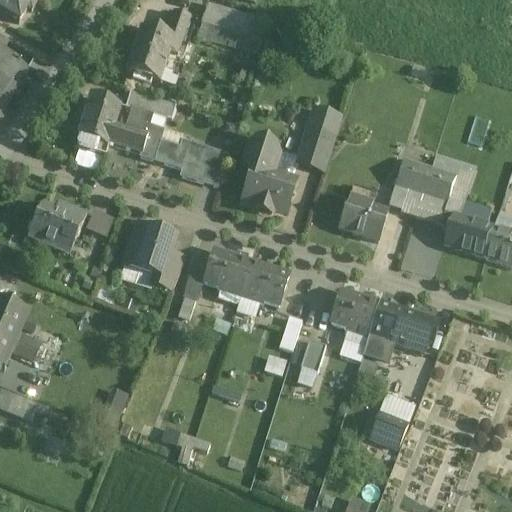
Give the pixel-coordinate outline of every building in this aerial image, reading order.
[(0,0),(0,15),(19,27),(34,0),(0,0)] [(258,22),(206,8),(201,27),(261,44),(263,45),(266,35),(256,32),(258,22),(258,23),(258,22)] [(172,15),(165,39),(140,31),(126,77),(159,87),(169,56),(176,58),(188,21),(172,15)] [(261,44),(201,27),(197,42),(203,43),(256,59),(261,44)] [(0,111),(24,74),(0,59),(0,111)] [(498,92),(484,88),(482,96),(495,100),(498,92)] [(175,109),(129,94),(124,111),(131,112),(165,122),(170,124),(175,109)] [(120,108),(90,99),(76,146),(79,151),(105,159),(108,146),(114,127),(117,120),(116,120),(120,108)] [(165,122),(131,112),(125,130),(146,137),(141,156),(140,159),(149,162),(183,173),(190,149),(180,145),(177,152),(157,146),(165,122)] [(114,127),(108,146),(112,148),(141,156),(146,137),(125,130),(114,127)] [(315,135),(307,133),(296,167),(315,173),(322,175),(333,141),(315,135)] [(273,152),(255,146),(248,150),(243,164),(247,171),(253,173),(243,203),(255,207),(254,211),(271,216),(272,212),(284,216),(294,184),(271,177),(277,159),(273,152)] [(227,160),(190,149),(183,173),(181,179),(217,190),(227,160)] [(430,172),(403,164),(395,189),(407,193),(422,197),(430,172)] [(457,180),(430,172),(422,197),(449,206),(457,180)] [(407,193),(395,189),(388,210),(400,214),(407,193)] [(374,198),(352,191),(348,203),(370,210),(374,198)] [(422,197),(407,193),(400,214),(399,217),(414,221),(422,197)] [(449,206),(422,197),(414,221),(415,221),(441,229),(449,206)] [(370,210),(348,203),(338,233),(341,234),(377,245),(387,215),(370,210)] [(55,214),(41,208),(33,227),(29,227),(26,234),(29,237),(27,241),(70,259),(86,220),(58,208),(55,214)] [(478,213),(475,212),(471,225),(488,230),(492,217),(478,213)] [(113,224),(93,216),(86,234),(105,242),(113,224)] [(471,225),(457,220),(448,250),(485,262),(495,232),(488,230),(471,225)] [(173,243),(137,231),(124,269),(155,279),(162,256),(168,257),(173,243)] [(511,237),(495,232),(485,262),(511,270),(511,237)] [(250,266),(212,254),(202,286),(216,291),(216,293),(239,300),(250,266)] [(168,257),(162,256),(155,279),(151,290),(172,297),(183,262),(168,257)] [(287,278),(250,266),(239,300),(262,308),(263,305),(277,310),(287,278)] [(155,279),(124,269),(119,284),(150,294),(151,290),(155,279)] [(378,307),(340,295),(330,327),(344,332),(344,334),(367,342),(378,307)] [(18,306),(3,299),(0,306),(0,308),(15,314),(18,306)] [(434,325),(378,307),(367,342),(372,344),(373,344),(390,350),(391,347),(424,358),(434,325)] [(0,308),(0,372),(4,374),(12,357),(33,366),(41,347),(20,338),(28,320),(15,314),(0,308)] [(300,326),(287,322),(278,352),(291,356),(300,326)] [(185,329),(172,325),(170,332),(182,336),(185,329)] [(390,350),(373,344),(372,344),(367,342),(362,358),(373,361),(386,366),(390,350)] [(325,351),(309,346),(300,373),(317,378),(318,375),(318,376),(325,351)] [(285,365),(269,360),(264,375),(280,381),(285,365)] [(66,401),(42,392),(35,390),(30,404),(39,407),(40,404),(62,412),(66,401)] [(103,419),(117,423),(125,396),(110,392),(103,419)] [(36,411),(0,396),(0,411),(30,424),(36,411)] [(415,409),(385,397),(378,417),(408,429),(415,409)] [(67,421),(42,411),(38,409),(35,416),(46,421),(45,423),(63,430),(67,421)] [(408,429),(378,417),(368,442),(398,454),(408,429)] [(48,438),(41,451),(56,459),(63,446),(48,438)] [(194,443),(179,438),(175,451),(181,453),(190,456),(191,452),(194,443)] [(209,448),(194,443),(191,452),(206,457),(209,448)] [(190,456),(181,453),(180,457),(174,455),(171,463),(186,467),(190,456)] [(244,465),(230,461),(228,470),(241,474),(244,465)]
